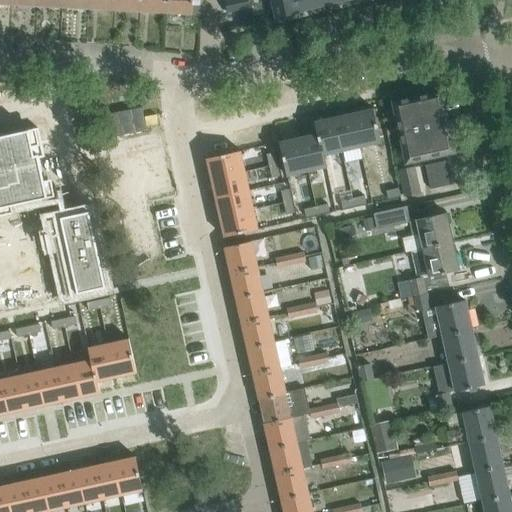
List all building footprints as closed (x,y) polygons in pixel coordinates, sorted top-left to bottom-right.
[(62,0),(62,8),(87,9),(87,0),(62,0)] [(87,0),(87,9),(114,11),(114,0),(87,0)] [(114,0),(114,11),(140,12),(140,0),(114,0)] [(140,0),(140,12),(166,13),(166,0),(140,0)] [(166,0),(166,13),(192,15),(193,0),(166,0)] [(193,0),(192,15),(201,15),(202,0),(193,0)] [(236,0),(228,0),(224,1),(227,13),(239,10),(236,0)] [(297,12),(294,0),(271,0),(275,17),(297,12)] [(317,7),(315,0),(294,0),(297,12),(298,12),(317,7)] [(453,151),(447,124),(440,93),(395,103),(408,161),(453,151)] [(373,109),(352,114),(360,147),(381,143),(373,109)] [(352,114),(334,118),(342,151),(360,147),(352,114)] [(334,118),(315,122),(317,134),(319,133),(320,138),(324,155),(342,151),(334,118)] [(38,128),(0,136),(0,208),(47,198),(39,158),(44,157),(38,128)] [(317,134),(300,138),(308,171),(327,167),(324,155),(320,138),(319,133),(317,134)] [(300,138),(279,142),(287,176),(308,171),(300,138)] [(240,151),(207,159),(211,180),(245,172),(240,151)] [(277,164),(274,153),(266,154),(269,166),(277,164)] [(454,185),(448,159),(447,159),(447,161),(425,165),(430,190),(452,185),(453,185),(454,185)] [(280,176),(277,164),(269,166),(272,178),(280,176)] [(420,193),(414,167),(399,170),(404,197),(420,193)] [(245,172),(211,180),(216,198),(249,191),(245,172)] [(399,188),(387,191),(389,199),(401,196),(399,188)] [(292,201),(289,189),(281,191),(283,203),(292,201)] [(249,191),(216,198),(220,217),(253,210),(249,191)] [(364,196),(352,199),(354,206),(366,204),(364,196)] [(352,199),(341,201),(343,209),(354,206),(352,199)] [(294,213),(292,201),(283,203),(286,215),(294,213)] [(328,204),(316,207),(318,215),(329,212),(328,204)] [(316,207),(304,209),(306,217),(318,215),(316,207)] [(420,234),(423,249),(452,242),(446,213),(410,222),(407,207),(374,214),(377,230),(409,222),(412,236),(420,234)] [(253,210),(220,217),(224,237),(258,229),(253,210)] [(89,212),(50,220),(55,246),(94,237),(89,212)] [(94,237),(55,246),(61,270),(100,262),(94,237)] [(225,247),(230,272),(257,266),(251,241),(225,247)] [(452,242),(423,249),(429,276),(408,281),(411,295),(448,286),(445,273),(459,270),(452,242)] [(303,252),(289,256),(292,267),(304,264),(306,263),(305,259),(303,252)] [(292,267),(289,256),(275,259),(277,270),(292,267)] [(322,256),(309,259),(312,271),(324,268),(322,256)] [(100,262),(61,270),(66,296),(105,287),(100,262)] [(230,272),(236,297),(262,291),(257,266),(230,272)] [(329,290),(314,294),(317,306),(332,303),(329,290)] [(236,297),(242,322),(268,317),(262,291),(236,297)] [(410,303),(408,304),(410,312),(428,308),(426,297),(425,292),(411,295),(408,295),(410,303)] [(110,298),(99,300),(100,308),(112,306),(110,298)] [(99,300),(87,303),(88,311),(100,308),(99,300)] [(427,339),(442,336),(442,335),(471,329),(465,301),(436,307),(437,315),(424,318),(429,338),(427,338),(427,339)] [(315,303),(301,307),(303,316),(317,313),(315,303)] [(303,316),(301,307),(287,310),(289,320),(303,316)] [(75,316),(63,319),(65,327),(77,324),(75,316)] [(242,322),(247,348),(274,342),(268,317),(242,322)] [(63,319),(51,322),(53,330),(65,327),(63,319)] [(39,324),(27,327),(29,335),(41,332),(39,324)] [(27,327),(16,329),(17,337),(29,335),(27,327)] [(442,335),(442,336),(448,364),(478,357),(471,329),(442,335)] [(10,331),(0,332),(0,341),(11,339),(10,331)] [(129,339),(108,344),(115,377),(136,373),(129,339)] [(247,348),(253,373),(279,367),(274,342),(247,348)] [(108,344),(88,348),(91,360),(93,371),(95,370),(98,381),(115,377),(108,344)] [(326,353),(312,357),(314,367),(328,363),(326,353)] [(314,367),(312,357),(297,360),(299,370),(314,367)] [(478,357),(448,364),(454,392),(484,385),(478,357)] [(91,360),(73,364),(80,397),(100,393),(98,381),(95,370),(93,371),(91,360)] [(73,364),(55,368),(62,401),(80,397),(73,364)] [(357,366),(361,384),(374,381),(370,364),(357,366)] [(253,373),(259,399),(285,394),(279,367),(253,373)] [(55,368),(37,372),(45,405),(62,401),(55,368)] [(37,372),(19,375),(27,409),(45,405),(37,372)] [(19,375),(2,379),(9,413),(27,409),(19,375)] [(2,379),(0,379),(0,414),(9,413),(2,379)] [(259,399),(265,424),(301,416),(302,416),(309,414),(308,410),(304,390),(285,394),(259,399)] [(434,395),(437,411),(450,408),(447,392),(434,395)] [(336,404),(322,407),(324,415),(338,411),(337,409),(358,404),(356,395),(335,400),(336,404)] [(449,447),(470,442),(469,441),(496,435),(489,406),(463,412),(466,427),(445,432),(449,447)] [(324,415),(322,407),(308,410),(309,414),(310,418),(324,415)] [(265,424),(270,449),(308,441),(302,416),(301,416),(265,424)] [(398,450),(391,421),(370,426),(377,455),(398,450)] [(469,441),(470,442),(476,471),(502,465),(496,435),(469,441)] [(436,450),(434,439),(414,444),(416,454),(436,450)] [(276,475),(302,469),(314,466),(308,441),(270,449),(276,475)] [(349,453),(335,456),(337,468),(352,464),(349,453)] [(337,468),(335,456),(320,460),(322,471),(337,468)] [(135,457),(114,461),(122,495),(143,490),(135,457)] [(383,462),(388,484),(404,480),(398,459),(383,462)] [(114,461),(96,466),(103,499),(122,495),(114,461)] [(473,503),(483,501),(509,495),(502,465),(476,471),(467,473),(470,488),(473,503)] [(96,466),(78,469),(85,503),(103,499),(96,466)] [(78,469),(60,473),(67,507),(85,503),(78,469)] [(276,475),(282,500),(308,494),(302,469),(276,475)] [(456,471),(441,474),(444,485),(458,482),(456,471)] [(60,473),(42,477),(49,511),(67,507),(60,473)] [(444,485),(441,474),(427,477),(429,488),(444,485)] [(42,477),(24,481),(30,511),(44,511),(49,511),(42,477)] [(30,511),(24,481),(5,485),(11,511),(30,511)] [(11,511),(5,485),(0,486),(0,511),(11,511)] [(282,500),(284,511),(311,511),(308,494),(282,500)] [(483,501),(485,511),(511,511),(511,508),(509,495),(483,501)]
